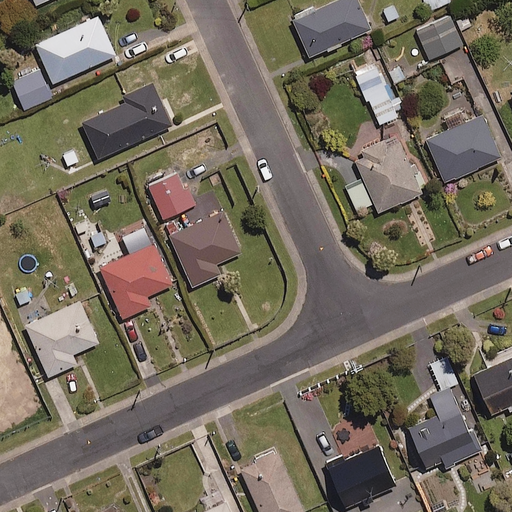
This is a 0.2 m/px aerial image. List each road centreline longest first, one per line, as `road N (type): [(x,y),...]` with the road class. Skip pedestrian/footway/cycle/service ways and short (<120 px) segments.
road 1 (residential): [(0,484),(350,327)]
road 2 (residential): [(204,0),(350,327)]
road 3 (residential): [(350,327),(511,256)]
